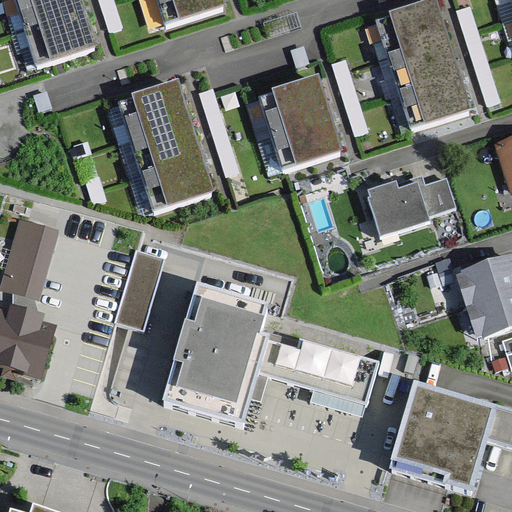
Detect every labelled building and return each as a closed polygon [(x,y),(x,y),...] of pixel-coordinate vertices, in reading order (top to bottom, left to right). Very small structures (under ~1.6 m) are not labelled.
[(74,0),(19,0),(41,72),(91,57),(74,0)] [(214,0),(160,0),(170,33),(220,18),(214,0)] [(465,121),(429,10),(383,25),(419,135),(465,121)] [(105,15),(112,35),(124,31),(117,12),(105,15)] [(348,64),(336,66),(345,108),(357,105),(348,64)] [(490,112),(503,107),(494,80),(481,84),(490,112)] [(339,165),(315,91),(270,105),(294,179),(339,165)] [(213,204),(177,94),(131,109),(167,219),(213,204)] [(511,147),(494,153),(508,200),(511,198),(511,147)] [(415,190),(361,208),(374,245),(454,218),(443,187),(417,196),(415,190)] [(56,236),(21,226),(3,292),(38,301),(56,236)] [(511,265),(463,280),(472,309),(511,297),(511,265)] [(264,316),(199,297),(166,408),(242,430),(258,375),(364,406),(375,368),(304,347),(301,357),(255,343),(264,316)] [(511,297),(472,309),(480,339),(511,329),(511,297)] [(11,326),(0,323),(0,374),(40,386),(54,337),(40,333),(41,327),(13,319),(11,326)] [(486,420),(408,397),(385,474),(466,498),(482,445),(511,453),(511,422),(488,415),(486,420)]
